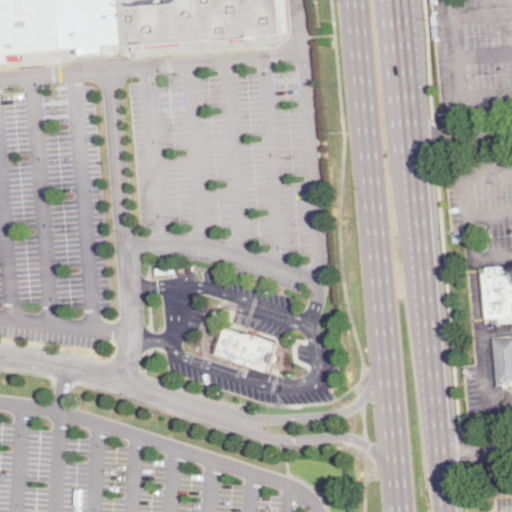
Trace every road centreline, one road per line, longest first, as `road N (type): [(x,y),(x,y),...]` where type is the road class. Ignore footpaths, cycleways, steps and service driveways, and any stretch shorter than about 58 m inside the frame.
road 1 (primary): [(355,0),(400,511)]
road 2 (primary): [(431,295),(404,0)]
road 3 (primary): [(449,511),(431,295)]
